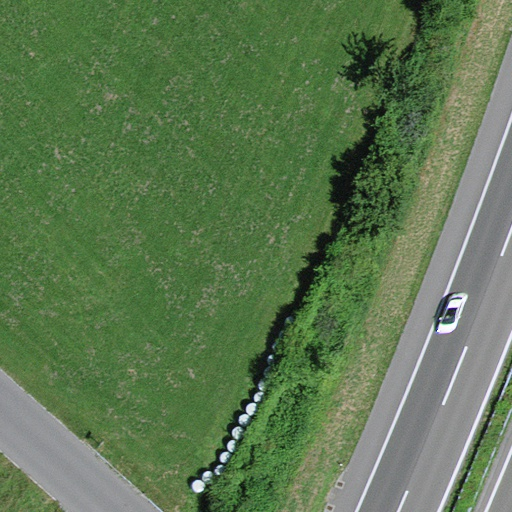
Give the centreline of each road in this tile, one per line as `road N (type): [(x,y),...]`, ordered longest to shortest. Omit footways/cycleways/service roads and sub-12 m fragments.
road 1 (motorway): [(511,229),(399,511)]
road 2 (residential): [(108,511),(0,425)]
